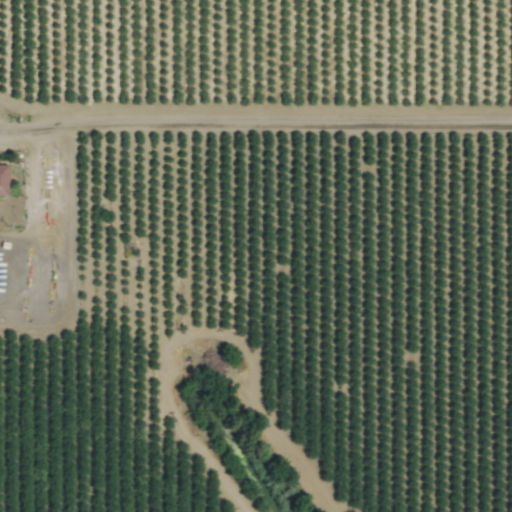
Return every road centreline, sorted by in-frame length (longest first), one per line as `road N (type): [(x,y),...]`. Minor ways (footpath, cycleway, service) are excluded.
road 1 (residential): [(0,135),(511,128)]
road 2 (residential): [(177,295),(177,249),(195,194),(196,128)]
